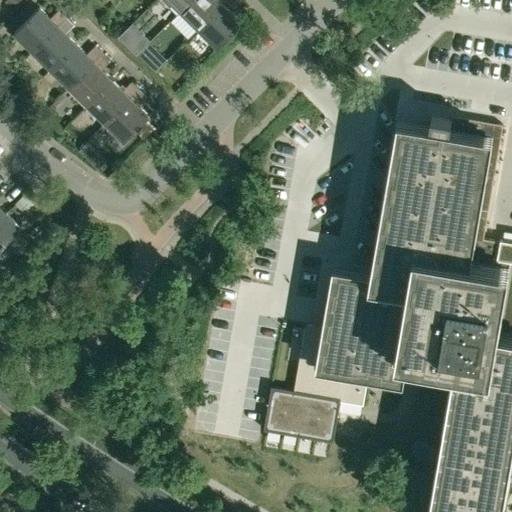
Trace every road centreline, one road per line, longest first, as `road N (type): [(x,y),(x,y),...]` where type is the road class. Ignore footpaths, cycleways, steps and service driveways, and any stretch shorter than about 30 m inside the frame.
road 1 (residential): [(126,206),(334,0)]
road 2 (primary): [(190,511),(0,393)]
road 3 (residential): [(126,206),(92,193),(0,121)]
road 4 (primary): [(0,445),(101,511)]
